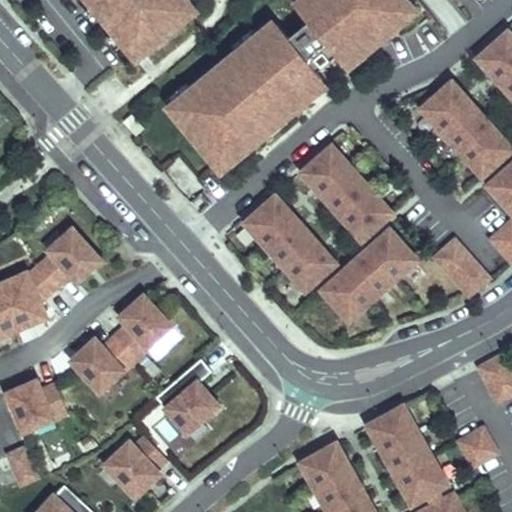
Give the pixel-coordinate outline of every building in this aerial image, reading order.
[(87,0),(136,60),(196,13),(185,0),(180,0),(133,38),(101,0),(87,0)] [(101,0),(133,38),(180,0),(101,0)] [(202,135),(211,128),(234,158),(274,127),(270,123),(286,111),(289,115),(315,94),(311,89),(328,76),(321,67),(341,51),(347,59),(365,45),(369,50),(405,21),(398,12),(412,2),(410,0),(312,0),(305,7),(319,25),(300,41),(282,19),(234,58),(238,62),(222,75),(219,70),(177,104),(202,135)] [(511,30),(485,54),(505,77),(504,78),(511,87),(511,30)] [(475,102),(455,80),(426,106),(448,130),(450,128),(468,148),(466,150),(486,174),(511,151),(511,145),(496,127),(498,125),(477,101),(475,102)] [(133,113),(124,122),(137,136),(146,127),(133,113)] [(333,146),(304,172),(324,194),(323,195),(344,218),(345,217),(365,239),(394,214),(372,190),(371,192),(352,171),(354,169),(333,146)] [(511,168),(490,188),(511,212),(511,166),(511,167),(511,168)] [(275,197),(246,223),(267,247),(268,245),(287,266),(286,268),(307,291),(336,265),(316,243),(317,242),(297,218),(295,220),(275,197)] [(511,220),(492,239),(511,261),(511,220)] [(353,317),(421,257),(397,227),(374,248),(372,246),(348,267),(327,289),(353,317)] [(102,261),(74,229),(50,251),(53,254),(39,267),(57,287),(71,275),(78,282),(102,261)] [(436,257),(463,287),(482,270),(455,240),(436,257)] [(28,273),(0,285),(0,289),(1,292),(2,292),(16,324),(45,312),(41,302),(57,287),(39,267),(29,276),(28,273)] [(463,287),(470,295),(489,278),(482,270),(463,287)] [(0,292),(0,338),(19,330),(16,324),(2,292),(1,292),(0,292)] [(128,325),(116,336),(137,360),(173,327),(145,296),(121,317),(128,325)] [(73,361),(101,392),(137,360),(116,336),(103,347),(97,340),(73,361)] [(480,368),(485,377),(509,364),(504,355),(480,368)] [(157,398),(188,434),(220,407),(199,382),(212,371),(202,359),(157,398)] [(511,394),(511,369),(509,364),(485,377),(499,402),(511,394)] [(9,394),(26,432),(69,413),(56,384),(42,390),(38,381),(9,394)] [(420,432),(405,405),(371,423),(386,450),(383,451),(398,478),(401,477),(415,503),(449,484),(434,457),(431,458),(417,434),(420,432)] [(497,453),(484,427),(459,440),(473,466),(497,453)] [(168,460),(146,437),(135,447),(131,442),(107,465),(137,497),(161,474),(157,470),(168,460)] [(372,511),(364,497),(366,496),(351,469),(349,470),(334,443),(301,462),(317,490),(319,489),(331,511),(372,511)] [(9,455),(22,485),(37,478),(24,449),(9,455)] [(40,511),(94,511),(65,485),(40,511)] [(463,511),(455,496),(425,511),(463,511)]
